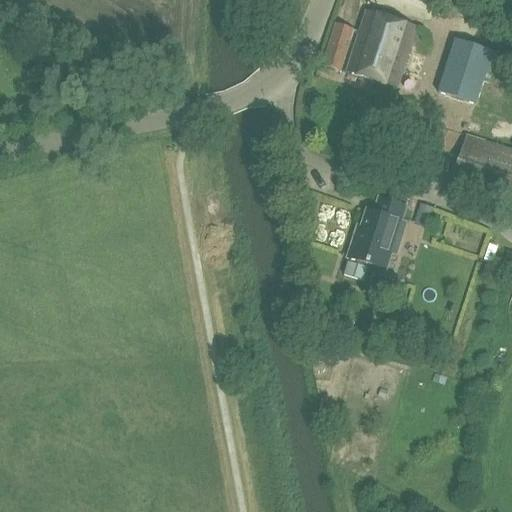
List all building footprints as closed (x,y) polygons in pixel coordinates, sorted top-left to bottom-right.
[(359,33),(336,25),(323,64),(396,89),(417,29),(366,12),(359,33)] [(511,85),(511,57),(455,39),(438,93),(476,107),(485,83),(510,91),(511,85)] [(511,149),(467,135),(450,188),(511,207),(511,149)] [(394,254),(401,232),(394,230),(397,221),(401,222),(406,207),(380,198),(375,213),(368,211),(359,240),(355,239),(349,257),(382,268),(387,252),(394,254)] [(429,216),(419,213),(416,222),(426,225),(429,216)] [(499,274),(511,277),(511,253),(506,251),(499,274)] [(328,334),(338,337),(342,326),(332,322),(328,334)]
